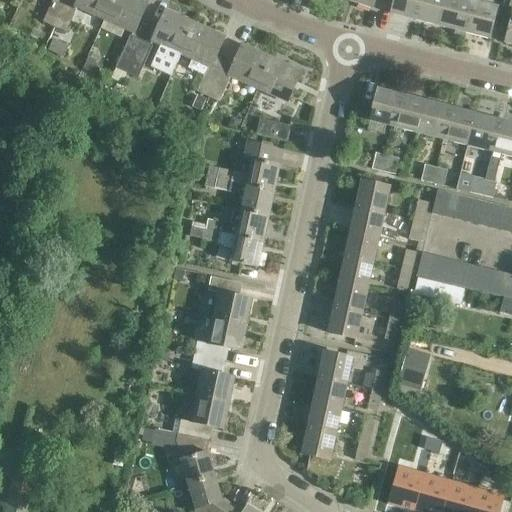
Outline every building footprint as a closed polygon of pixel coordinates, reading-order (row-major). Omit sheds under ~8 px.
[(42,22),(53,27),(63,6),(52,0),(42,22)] [(76,0),(73,7),(103,20),(112,0),(76,0)] [(140,0),(112,0),(103,20),(133,34),(147,3),(140,0)] [(347,0),(347,2),(371,10),(374,0),(347,0)] [(414,20),(419,0),(392,0),(389,14),(414,20)] [(445,0),(419,0),(414,20),(439,26),(445,0)] [(463,0),(445,0),(439,26),(463,33),(471,2),(463,0)] [(496,8),(471,2),(463,33),(488,39),(496,8)] [(75,11),(63,6),(53,27),(65,32),(75,11)] [(170,76),(180,54),(194,24),(165,11),(151,41),(160,45),(150,66),(170,76)] [(194,24),(180,54),(191,59),(187,68),(203,76),(195,92),(207,97),(223,61),(214,57),(223,38),(194,24)] [(126,73),(140,40),(129,35),(115,68),(126,73)] [(152,45),(140,40),(126,73),(138,78),(143,67),(152,45)] [(229,76),(257,89),(270,59),(241,45),(232,65),(223,61),(207,97),(218,102),(228,81),(227,80),(229,76)] [(299,72),(270,59),(257,89),(285,102),(299,72)] [(393,128),(401,96),(376,89),(368,121),(393,128)] [(425,102),(401,96),(393,128),(417,134),(425,102)] [(417,134),(442,140),(450,108),(425,102),(417,134)] [(466,147),(474,115),(450,108),(442,140),(466,147)] [(466,147),(490,153),(499,121),(474,115),(466,147)] [(284,143),(288,126),(258,119),(254,136),(284,143)] [(511,124),(499,121),(490,153),(511,158),(511,124)] [(217,168),(215,178),(273,191),(278,165),(270,163),(274,147),(246,141),(242,158),(250,160),(247,174),(231,171),(217,168)] [(372,169),(382,172),(386,155),(375,153),(372,169)] [(382,172),(394,175),(398,158),(386,155),(382,172)] [(421,182),(431,184),(435,168),(424,165),(421,182)] [(431,184),(444,186),(447,170),(435,168),(431,184)] [(470,193),(480,195),(484,179),(474,177),(470,193)] [(240,210),(267,216),(273,191),(215,178),(212,188),(227,191),(229,182),(245,185),(240,210)] [(484,179),(480,195),(493,198),(496,182),(484,179)] [(354,207),(383,213),(389,188),(360,181),(354,207)] [(431,214),(442,217),(448,195),(436,192),(431,214)] [(459,197),(448,195),(442,217),(454,220),(459,197)] [(471,200),(459,197),(454,220),(466,223),(471,200)] [(483,203),(471,200),(466,223),(477,226),(483,203)] [(417,201),(412,220),(421,222),(426,203),(417,201)] [(494,206),(483,203),(477,226),(489,229),(494,206)] [(506,209),(494,206),(489,229),(500,232),(506,209)] [(349,232),(378,238),(383,213),(354,207),(349,232)] [(511,210),(506,209),(500,232),(511,234),(511,210)] [(206,219),(204,229),(262,242),(267,216),(240,210),(236,226),(206,219)] [(421,222),(412,220),(408,240),(417,242),(421,222)] [(223,246),(231,248),(228,262),(256,268),(262,242),(204,229),(204,230),(190,227),(188,236),(216,242),(223,246)] [(343,257),(372,264),(378,238),(349,232),(343,257)] [(405,250),(400,270),(410,272),(414,253),(405,250)] [(416,275),(427,278),(433,256),(421,254),(416,275)] [(427,278),(439,281),(444,259),(433,256),(427,278)] [(372,264),(343,257),(338,283),(367,289),(372,264)] [(456,262),(444,259),(439,281),(450,284),(456,262)] [(468,265),(456,262),(450,284),(462,287),(468,265)] [(479,268),(468,265),(462,287),(474,290),(479,268)] [(491,271),(479,268),(474,290),(485,293),(491,271)] [(410,272),(400,270),(396,289),(405,292),(410,272)] [(502,274),(491,271),(485,293),(497,296),(502,274)] [(511,285),(511,275),(502,274),(497,296),(509,298),(511,285)] [(211,319),(244,326),(250,300),(238,297),(241,284),(210,277),(207,291),(217,293),(211,319)] [(332,308),(362,314),(367,289),(338,283),(332,308)] [(392,300),(388,320),(398,322),(402,303),(392,300)] [(362,314),(332,308),(327,333),(356,339),(362,314)] [(193,356),(224,362),(227,349),(239,352),(244,326),(211,319),(206,344),(196,342),(193,356)] [(393,342),(398,322),(388,320),(383,339),(393,342)] [(322,353),(317,378),(345,384),(351,359),(322,353)] [(408,355),(400,386),(418,391),(426,360),(408,355)] [(224,362),(193,356),(190,369),(200,371),(195,397),(227,404),(233,378),(221,375),(224,362)] [(376,371),(371,391),(380,393),(385,373),(376,371)] [(311,403),(340,410),(345,384),(317,378),(311,403)] [(380,393),(371,391),(366,410),(375,412),(380,393)] [(227,404),(195,397),(189,422),(179,420),(176,434),(207,440),(210,427),(222,430),(227,404)] [(311,403),(305,429),(334,435),(340,410),(311,403)] [(363,421),(358,441),(368,443),(373,423),(363,421)] [(334,435),(305,429),(300,454),(328,461),(334,435)] [(186,485),(213,477),(206,453),(204,453),(207,440),(176,434),(174,441),(180,459),(178,460),(186,485)] [(426,438),(423,450),(431,452),(434,440),(426,438)] [(434,440),(431,452),(438,454),(442,442),(434,440)] [(364,462),(368,443),(358,441),(354,460),(364,462)] [(27,507),(38,460),(18,455),(5,502),(27,507)] [(476,462),(473,473),(480,476),(484,464),(476,462)] [(484,464),(480,476),(488,478),(492,466),(484,464)] [(390,495),(387,504),(414,511),(424,475),(397,467),(390,495)] [(424,475),(414,511),(442,511),(450,482),(424,475)] [(213,477),(186,485),(193,510),(195,510),(195,511),(227,511),(229,509),(218,501),(221,502),(213,477)] [(450,482),(442,511),(470,511),(477,489),(450,482)] [(477,489),(470,511),(499,511),(503,497),(477,489)]
